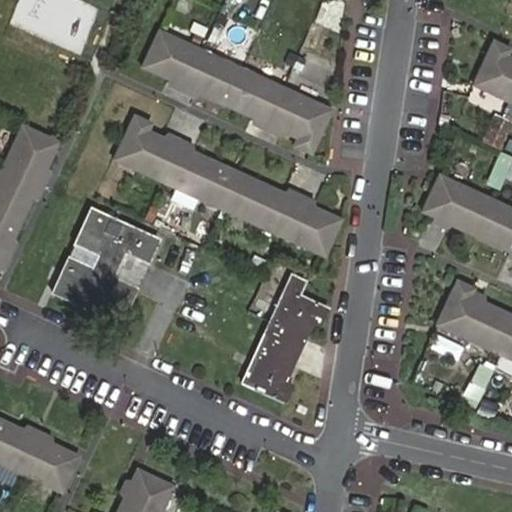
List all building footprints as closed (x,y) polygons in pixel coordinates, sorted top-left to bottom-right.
[(141,70),(295,143),(293,148),(313,157),(332,116),(157,34),(141,70)] [(474,87),(511,104),(511,62),(511,61),(511,59),(511,51),(495,44),(474,87)] [(114,164),(327,262),(345,227),(152,136),(156,129),(136,120),(114,164)] [(498,150),(506,133),(487,124),(479,141),(498,150)] [(24,131),(0,181),(0,270),(58,147),(24,131)] [(426,214),(511,255),(511,213),(442,181),(426,214)] [(100,258),(94,273),(69,261),(53,294),(123,327),(138,295),(113,282),(125,254),(150,266),(161,246),(92,213),(76,246),(100,258)] [(216,344),(238,291),(192,272),(170,324),(216,344)] [(308,289),(293,282),(244,391),(286,411),(294,392),(287,388),(314,330),(321,333),(330,314),(302,301),(308,289)] [(436,330),(511,365),(511,321),(472,303),(477,293),(458,284),(436,330)] [(0,465),(65,497),(81,465),(0,426),(0,465)] [(140,470),(120,511),(160,511),(173,486),(140,470)]
